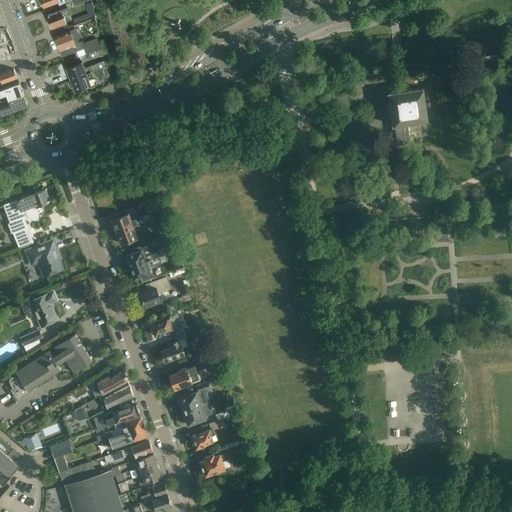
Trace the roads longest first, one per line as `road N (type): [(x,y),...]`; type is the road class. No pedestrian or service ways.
road 1 (residential): [(192,511),(64,156)]
road 2 (secondary): [(276,21),(196,69),(72,123)]
road 3 (secondary): [(75,138),(281,40)]
